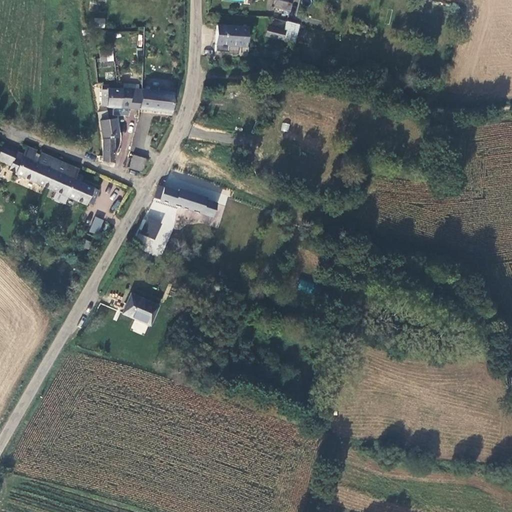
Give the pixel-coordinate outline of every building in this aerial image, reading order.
[(292,4),(276,0),(275,8),(289,12),(292,4)] [(104,19),(95,18),(94,26),(104,27),(104,19)] [(295,42),(299,25),(287,22),(285,30),(269,26),(267,35),(295,42)] [(248,28),(218,27),(217,45),(247,47),(248,28)] [(100,62),(112,64),(114,53),(102,50),(100,62)] [(267,97),(269,86),(256,84),(255,96),(267,97)] [(108,108),(141,110),(141,90),(123,89),(123,90),(104,88),(101,106),(108,106),(108,108)] [(173,114),(174,93),(141,90),(141,110),(173,114)] [(99,111),(104,139),(115,138),(119,138),(119,134),(117,119),(109,120),(107,110),(99,111)] [(104,139),(104,161),(114,163),(115,143),(115,138),(104,139)] [(0,159),(11,165),(12,165),(16,155),(17,152),(18,151),(4,145),(0,154),(0,159)] [(37,151),(27,147),(24,154),(23,158),(17,172),(16,174),(50,188),(51,189),(62,162),(42,153),(41,155),(36,153),(37,151)] [(130,168),(143,171),(146,158),(134,154),(130,168)] [(23,158),(16,155),(12,165),(11,165),(10,169),(17,172),(23,158)] [(78,169),(62,162),(51,189),(85,205),(87,203),(93,205),(100,190),(75,179),(78,169)] [(156,188),(153,197),(211,216),(216,202),(203,198),(204,196),(180,188),(179,191),(158,185),(156,188)] [(92,231),(99,234),(105,220),(98,217),(92,231)] [(143,227),(154,232),(160,222),(148,217),(143,227)] [(140,232),(156,240),(159,242),(162,236),(154,232),(143,227),(140,232)] [(151,248),(156,240),(140,232),(136,240),(151,248)] [(159,306),(131,294),(123,314),(151,325),(159,306)]
